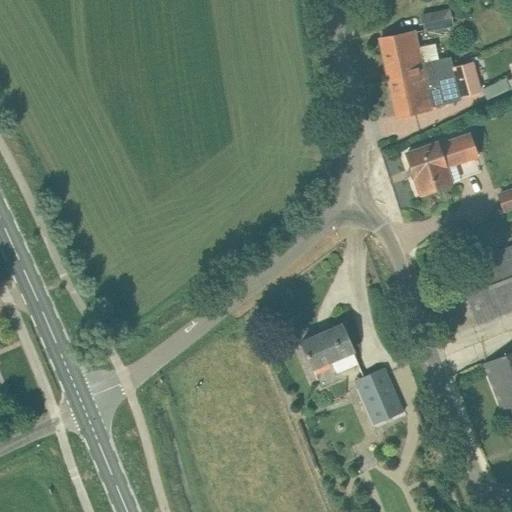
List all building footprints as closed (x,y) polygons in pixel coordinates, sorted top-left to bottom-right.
[(452,24),(450,9),(422,15),(425,30),(452,24)] [(455,74),(453,67),(450,57),(439,60),(435,43),(418,47),(415,31),(380,38),(390,81),(399,79),(398,75),(412,72),(413,76),(424,73),(426,81),(434,79),(455,74)] [(482,91),(473,60),(453,67),(455,74),(461,96),(482,91)] [(461,96),(455,74),(434,79),(426,81),(424,73),(413,76),(412,72),(398,75),(399,79),(390,81),(397,116),(432,108),(431,105),(461,96)] [(437,143),(425,147),(406,153),(420,193),(451,183),(445,168),(477,157),(469,133),(437,144),(437,143)] [(504,211),(511,207),(511,186),(497,192),(504,211)] [(511,246),(456,268),(477,322),(503,312),(511,309),(511,246)] [(358,362),(342,324),(301,342),(312,368),(332,360),(337,371),(358,362)] [(511,351),(483,363),(507,423),(511,421),(511,351)] [(384,367),(366,375),(355,380),(374,424),(403,411),(384,367)]
